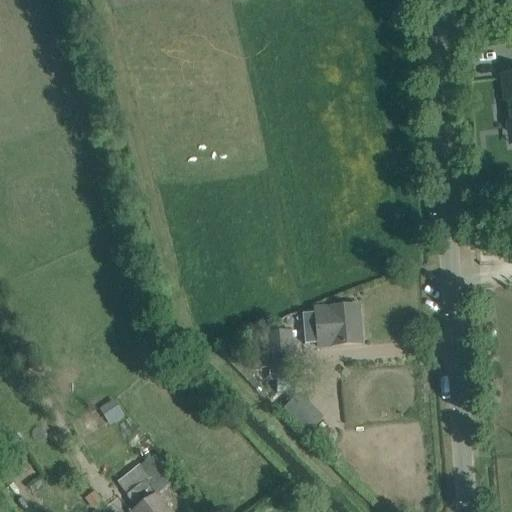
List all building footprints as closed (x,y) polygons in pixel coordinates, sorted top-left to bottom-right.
[(511,76),(503,77),(509,129),(511,128),(511,76)] [(304,345),(318,344),(319,347),(360,344),(357,307),(316,311),(316,314),(302,316),(304,345)] [(267,336),(252,337),(254,369),(293,367),(292,363),(290,332),(267,334),(267,336)] [(243,359),(234,349),(230,345),(220,355),(257,393),(262,388),(252,378),(257,373),(243,359)] [(301,402),(286,419),(305,435),(319,417),(301,402)] [(107,425),(121,418),(114,405),(101,412),(107,425)] [(170,511),(158,495),(175,482),(156,454),(117,483),(137,508),(132,511),(170,511)]
